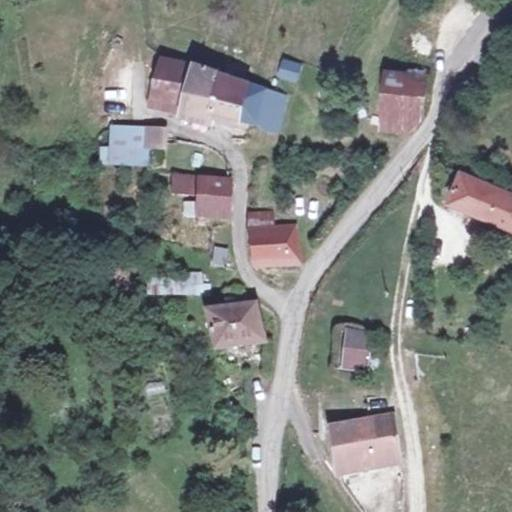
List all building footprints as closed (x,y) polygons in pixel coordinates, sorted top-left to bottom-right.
[(302,67),(285,62),(280,77),(297,82),(302,67)] [(172,113),(235,135),(237,127),(246,84),(184,64),(172,113)] [(435,81),(395,70),(383,108),(422,119),(435,81)] [(246,84),(237,127),(273,137),(281,138),(285,126),(298,130),(306,103),(246,84)] [(422,119),(383,108),(379,123),(407,132),(410,132),(422,119)] [(237,127),(235,135),(254,137),(253,140),(268,145),(268,141),(273,141),(273,137),(237,127)] [(163,130),(110,129),(109,165),(152,167),(153,150),(163,150),(163,130)] [(268,154),(268,145),(253,140),(252,151),(268,154)] [(511,187),(461,172),(448,208),(511,226),(511,187)] [(228,185),(172,181),(171,197),(196,199),(197,218),(223,220),(228,185)] [(274,221),(251,220),(249,239),(251,272),(299,272),(302,240),(273,240),(274,221)] [(211,265),(225,267),(228,249),(213,247),(211,265)] [(137,284),(120,284),(120,304),(137,304),(137,284)] [(178,303),(179,292),(161,293),(161,304),(178,303)] [(271,360),(260,322),(211,333),(221,371),(271,360)] [(351,368),(356,333),(346,331),(340,366),(351,368)] [(373,334),(356,333),(351,368),(368,370),(373,334)] [(169,406),(150,409),(152,422),(171,419),(169,406)] [(390,426),(368,428),(374,470),(393,468),(390,426)] [(374,470),(368,428),(325,431),(329,473),(374,470)]
